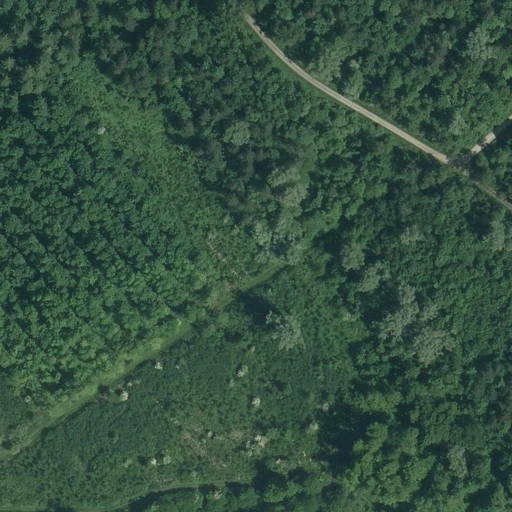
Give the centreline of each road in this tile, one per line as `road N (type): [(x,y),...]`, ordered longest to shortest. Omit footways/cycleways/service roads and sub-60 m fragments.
road 1 (track): [(441,158),(0,458)]
road 2 (track): [(231,0),(297,69),(511,207)]
